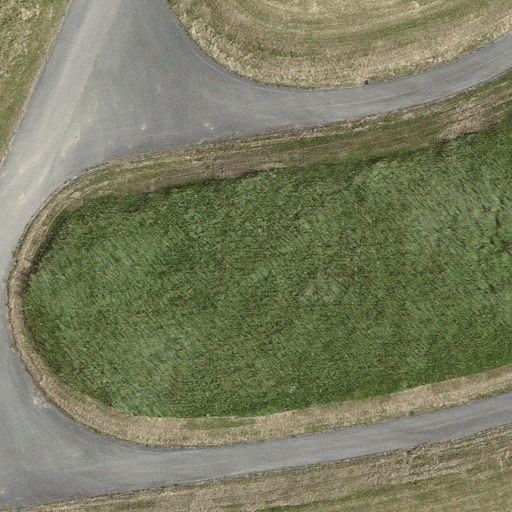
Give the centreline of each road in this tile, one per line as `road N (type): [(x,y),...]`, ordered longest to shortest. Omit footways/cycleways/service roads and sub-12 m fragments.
road 1 (unclassified): [(511,410),(283,458),(81,475),(0,465)]
road 2 (unclassified): [(71,81),(221,108),(373,104),(511,52)]
road 3 (unclassified): [(71,81),(0,259)]
